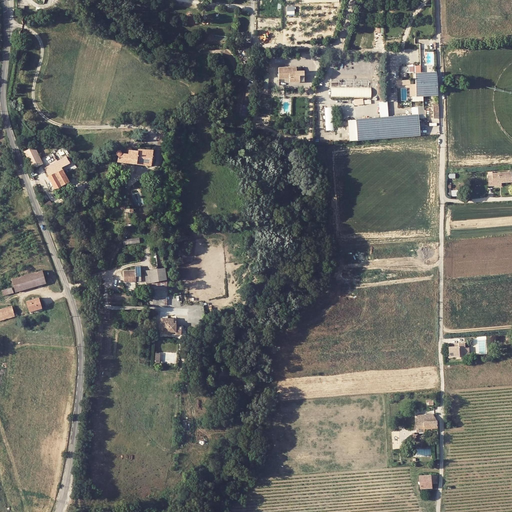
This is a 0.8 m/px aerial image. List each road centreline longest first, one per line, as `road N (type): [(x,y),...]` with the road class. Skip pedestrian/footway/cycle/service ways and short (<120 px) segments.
road 1 (tertiary): [(59,511),(82,352),(72,301),(4,112),(6,0)]
road 2 (unclassified): [(436,0),(438,511)]
